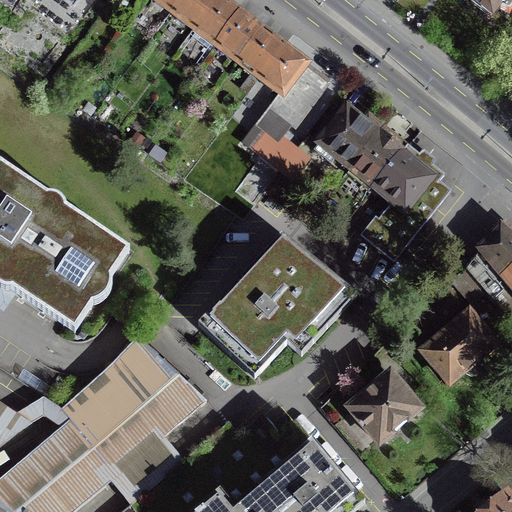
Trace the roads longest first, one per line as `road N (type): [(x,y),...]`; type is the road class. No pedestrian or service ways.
road 1 (residential): [(287,388),(303,384),(509,157)]
road 2 (residential): [(99,511),(222,407),(287,388)]
road 3 (secondary): [(312,0),(490,140)]
road 4 (residential): [(396,511),(287,388)]
road 5 (unknown): [(0,317),(79,359),(120,331)]
road 6 (residential): [(511,430),(415,511)]
